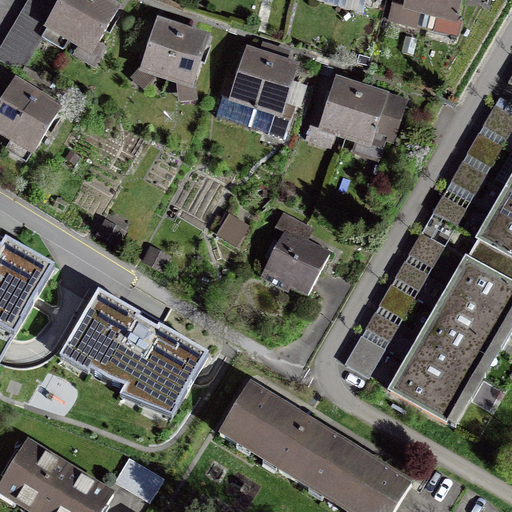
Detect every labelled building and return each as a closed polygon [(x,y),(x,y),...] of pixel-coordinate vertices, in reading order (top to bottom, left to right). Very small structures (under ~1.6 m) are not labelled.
[(0,60),(21,73),(47,29),(52,21),(59,9),(44,0),(32,0),(32,1),(25,12),(17,25),(9,39),(1,52),(0,54),(0,60)] [(69,42),(94,0),(64,0),(59,9),(52,21),(47,29),(69,42)] [(97,0),(94,0),(69,42),(92,56),(118,12),(97,0)] [(427,30),(434,0),(394,0),(390,20),(427,30)] [(434,0),(427,30),(458,38),(467,0),(470,0),(488,4),(489,0),(434,0)] [(167,84),(183,33),(158,25),(141,75),(167,84)] [(183,33),(167,84),(194,92),(210,42),(183,33)] [(250,126),(272,60),(247,52),(235,89),(225,85),(216,115),(250,126)] [(272,60),(250,126),(285,137),(297,101),(288,98),(298,68),(272,60)] [(318,135),(343,143),(361,91),(336,82),(318,135)] [(0,133),(13,141),(37,99),(14,86),(4,103),(0,100),(0,133)] [(408,106),(361,91),(343,143),(372,153),(375,143),(393,149),(408,106)] [(59,112),(37,99),(13,141),(34,154),(59,112)] [(391,393),(445,424),(511,307),(511,183),(502,201),(486,229),(473,251),(458,278),(444,302),(429,327),(415,352),(401,376),(391,393)] [(122,233),(107,224),(100,235),(116,244),(122,233)] [(244,233),(230,224),(221,238),(236,247),(244,233)] [(307,304),(330,260),(286,237),(263,280),(307,304)] [(0,336),(14,345),(54,277),(8,248),(3,257),(0,255),(0,336)] [(168,259),(152,251),(146,262),(162,271),(168,259)] [(208,367),(98,302),(58,366),(170,426),(208,367)] [(219,442),(291,486),(322,435),(249,391),(219,442)] [(400,511),(414,490),(322,435),(291,486),(334,511),(400,511)] [(29,448),(0,493),(0,504),(12,511),(108,511),(115,502),(29,448)] [(166,478),(131,457),(118,478),(153,499),(166,478)]
